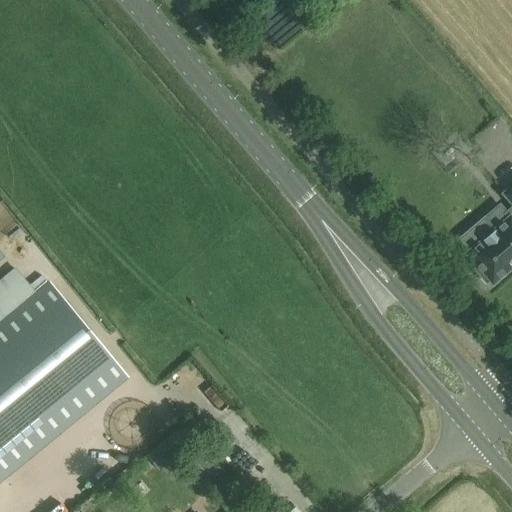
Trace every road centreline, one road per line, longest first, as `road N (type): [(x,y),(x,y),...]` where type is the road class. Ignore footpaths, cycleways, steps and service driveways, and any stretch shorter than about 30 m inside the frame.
road 1 (secondary): [(484,420),(132,0)]
road 2 (unclassified): [(376,511),(484,420)]
